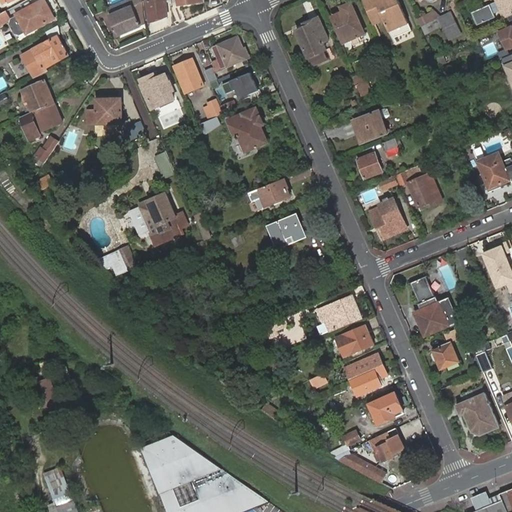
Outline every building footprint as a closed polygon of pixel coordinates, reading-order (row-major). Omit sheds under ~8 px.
[(25,32),(26,35),(55,19),(44,0),(16,15),(17,17),(25,32)] [(127,0),(107,9),(111,17),(129,10),(128,6),(131,4),(132,5),(141,1),(140,0),(127,0)] [(150,20),(151,23),(168,17),(165,1),(170,0),(147,0),(148,1),(144,2),(145,20),(150,20)] [(363,0),(375,25),(384,21),(389,32),(409,24),(398,0),(363,0)] [(511,0),(495,0),(498,7),(490,10),(488,6),(472,13),(477,23),(493,16),(491,13),(499,9),(503,17),(511,13),(511,0)] [(129,10),(111,17),(119,37),(141,27),(140,24),(145,22),(141,1),(132,5),(131,4),(128,6),(129,10)] [(332,16),(344,42),(356,37),(358,42),(361,41),(359,36),(364,33),(351,2),(341,7),(343,11),(332,16)] [(330,11),(332,16),(343,11),(341,7),(330,11)] [(421,26),(440,17),(442,15),(434,9),(431,12),(418,19),(421,26)] [(451,11),(449,13),(442,15),(440,17),(450,40),(462,35),(451,11)] [(5,12),(0,14),(0,25),(8,21),(9,19),(5,12)] [(19,35),(25,32),(17,17),(11,20),(10,25),(14,34),(19,35)] [(296,30),(308,57),(326,49),(323,41),(328,39),(319,17),(305,23),(306,26),(296,30)] [(46,32),(51,40),(59,36),(61,35),(60,27),(59,25),(46,32)] [(511,25),(498,32),(505,49),(511,46),(511,25)] [(35,52),(35,57),(39,65),(43,66),(45,69),(47,68),(70,56),(59,36),(51,40),(34,50),(35,52)] [(237,38),(218,46),(223,57),(217,60),(212,62),(216,72),(249,57),(245,48),(242,50),(237,38)] [(223,57),(218,46),(212,48),(217,60),(223,57)] [(35,52),(34,50),(23,55),(36,78),(48,71),(47,68),(45,69),(43,66),(39,65),(35,57),(35,52)] [(436,57),(440,65),(446,62),(443,54),(436,57)] [(175,67),(181,81),(186,93),(204,86),(193,60),(175,67)] [(205,71),(210,83),(217,80),(212,68),(205,71)] [(364,73),(353,78),(362,96),(372,92),(364,73)] [(251,82),(247,74),(231,81),(218,87),(221,96),(237,89),(242,100),(251,97),(250,94),(258,90),(255,81),(251,82)] [(144,85),(153,108),(175,99),(171,91),(174,90),(171,83),(169,83),(166,76),(144,85)] [(32,113),(55,103),(46,81),(22,90),(24,94),(31,91),(37,104),(29,107),(32,113)] [(24,94),(29,107),(37,104),(31,91),(24,94)] [(0,97),(0,106),(9,102),(5,95),(0,97)] [(89,110),(89,124),(123,123),(122,99),(98,99),(98,109),(89,110)] [(209,104),(215,118),(223,114),(217,100),(209,104)] [(223,105),(226,113),(237,107),(235,100),(223,105)] [(178,102),(160,109),(167,127),(185,120),(178,102)] [(32,113),(25,116),(20,118),(30,140),(41,135),(40,133),(63,123),(55,103),(32,113)] [(257,108),(229,120),(236,137),(241,135),(247,151),(268,142),(261,126),(264,125),(257,108)] [(354,121),(357,130),(362,128),(367,142),(389,134),(381,111),(354,121)] [(362,128),(357,130),(362,144),(367,142),(362,128)] [(50,138),(42,149),(38,155),(45,159),(56,142),(50,138)] [(399,146),(396,140),(384,144),(387,151),(399,146)] [(177,175),(167,151),(157,155),(155,158),(163,178),(167,178),(177,175)] [(383,172),(376,156),(375,153),(357,160),(365,179),(383,172)] [(479,162),(490,188),(510,180),(500,153),(479,162)] [(410,182),(406,171),(398,175),(403,187),(410,184),(420,206),(431,201),(433,206),(443,201),(431,174),(410,182)] [(50,175),(35,183),(39,192),(54,184),(50,175)] [(380,183),(383,190),(397,185),(395,177),(380,183)] [(289,186),(286,178),(249,193),(253,202),(263,197),(266,206),(291,196),(287,187),(289,186)] [(183,213),(175,216),(166,194),(141,205),(142,206),(130,211),(141,236),(153,231),(158,245),(185,233),(183,228),(189,225),(183,213)] [(371,211),(378,227),(381,226),(386,238),(408,228),(398,206),(387,210),(384,205),(371,211)] [(201,213),(194,215),(201,232),(208,229),(201,213)] [(298,213),(268,225),(277,249),(307,237),(298,213)] [(381,226),(378,227),(383,239),(386,238),(381,226)] [(208,229),(201,232),(205,240),(212,237),(208,229)] [(503,245),(481,253),(496,290),(507,285),(510,294),(511,293),(511,265),(503,245)] [(116,252),(126,272),(138,267),(128,247),(116,252)] [(327,306),(333,319),(326,321),(330,331),(362,317),(353,296),(327,306)] [(450,326),(459,322),(449,298),(438,303),(421,311),(426,320),(420,323),(426,336),(449,325),(450,326)] [(416,313),(420,323),(426,320),(421,311),(416,313)] [(291,317),(267,327),(270,334),(294,324),(291,317)] [(366,326),(338,338),(346,357),(370,346),(367,337),(370,335),(366,326)] [(462,326),(445,334),(449,342),(466,333),(462,326)] [(433,351),(441,369),(459,361),(450,343),(433,351)] [(352,379),(384,365),(379,353),(347,368),(352,379)] [(477,356),(482,368),(489,364),(484,353),(477,356)] [(264,364),(268,373),(285,365),(282,356),(264,364)] [(352,379),(353,383),(359,396),(378,387),(375,381),(388,375),(384,365),(352,379)] [(324,374),(311,380),(315,387),(327,382),(324,374)] [(50,377),(40,381),(47,403),(58,399),(50,377)] [(396,414),(404,410),(396,393),(370,404),(379,425),(397,417),(396,414)] [(465,414),(473,432),(482,435),(500,427),(485,393),(457,405),(462,416),(465,414)] [(328,402),(332,410),(348,403),(344,395),(328,402)] [(330,454),(335,458),(347,452),(352,450),(350,445),(361,439),(357,431),(345,436),(346,437),(341,439),(345,447),(330,454)] [(212,511),(184,444),(174,436),(159,442),(186,511),(212,511)] [(373,445),(381,462),(394,457),(393,454),(406,449),(400,436),(389,441),(388,438),(373,445)] [(186,511),(159,442),(143,449),(160,492),(164,502),(168,511),(186,511)] [(245,511),(270,502),(190,448),(184,444),(212,511),(245,511)] [(341,461),(351,454),(347,452),(335,458),(341,461)] [(341,461),(382,482),(386,473),(351,454),(341,461)] [(79,511),(63,471),(61,466),(45,473),(60,511),(79,511)] [(511,511),(511,488),(500,493),(500,494),(503,500),(492,505),(477,511),(474,511),(511,511)] [(487,492),(471,499),(477,511),(492,505),(489,498),(487,492)] [(500,494),(489,498),(492,505),(503,500),(500,494)]
